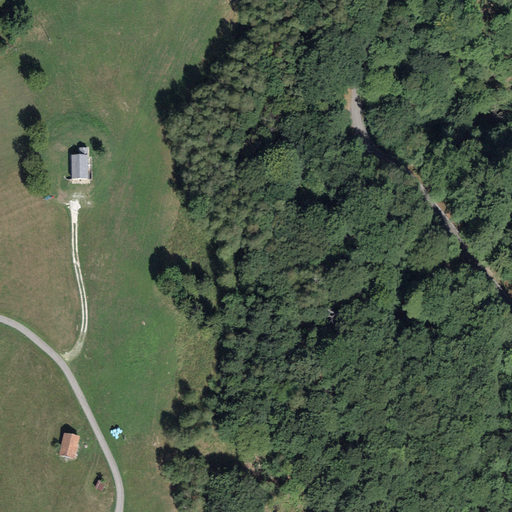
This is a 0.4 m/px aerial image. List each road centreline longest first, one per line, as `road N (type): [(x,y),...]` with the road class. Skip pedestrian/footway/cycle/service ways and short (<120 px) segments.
road 1 (unclassified): [(511,313),(429,203),(362,138),(355,119),(360,69),(389,0)]
road 2 (unclassified): [(0,319),(67,372),(116,474),(118,511)]
